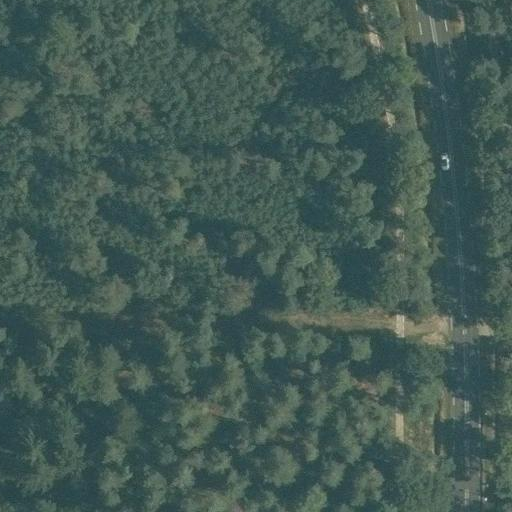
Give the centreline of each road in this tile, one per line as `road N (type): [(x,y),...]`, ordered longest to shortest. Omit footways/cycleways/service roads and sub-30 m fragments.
road 1 (primary): [(463,511),(460,265),(426,0)]
road 2 (track): [(511,329),(0,316)]
